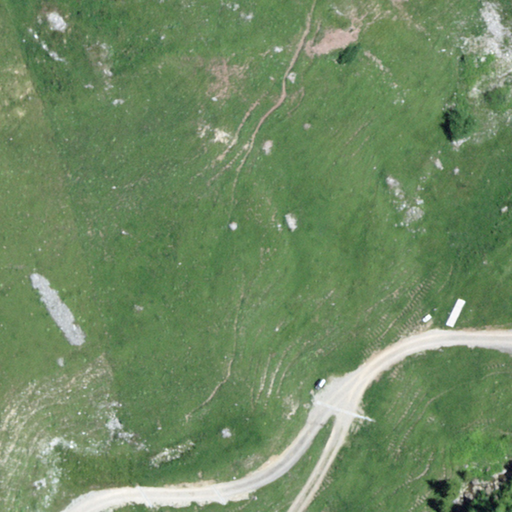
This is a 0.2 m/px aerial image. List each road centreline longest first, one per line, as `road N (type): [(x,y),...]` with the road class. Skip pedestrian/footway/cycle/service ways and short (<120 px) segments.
road 1 (track): [(79,511),(119,495),(215,493),(257,482),(299,449),(333,400),(350,396)]
road 2 (track): [(511,342),(428,337),(381,358),(350,396)]
road 3 (track): [(350,396),(298,511)]
